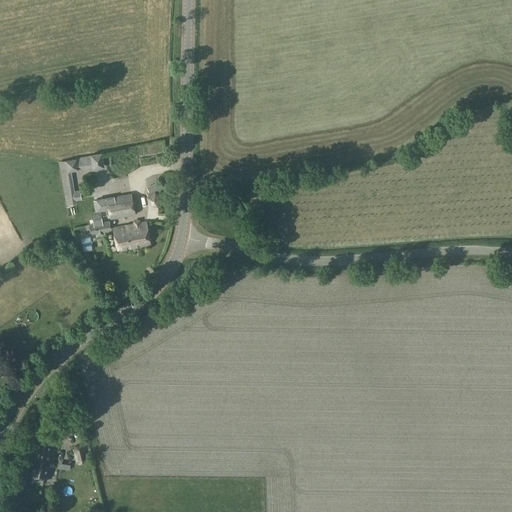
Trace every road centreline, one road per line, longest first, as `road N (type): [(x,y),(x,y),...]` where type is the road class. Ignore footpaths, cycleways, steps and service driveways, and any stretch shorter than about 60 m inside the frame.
road 1 (unclassified): [(511,254),(302,260),(183,232)]
road 2 (secondary): [(0,454),(33,381),(171,267),(183,232)]
road 3 (secondary): [(183,232),(189,0)]
